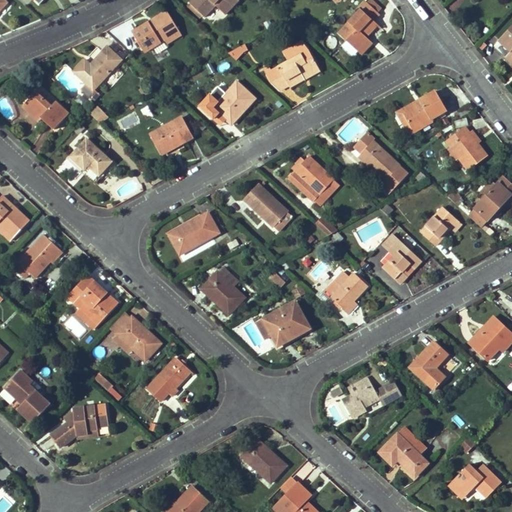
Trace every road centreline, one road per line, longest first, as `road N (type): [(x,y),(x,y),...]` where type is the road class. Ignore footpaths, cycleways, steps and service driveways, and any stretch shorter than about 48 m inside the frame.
road 1 (residential): [(448,42),(94,245)]
road 2 (residential): [(266,402),(511,259)]
road 3 (residential): [(94,245),(266,402)]
road 4 (residential): [(76,511),(266,402)]
road 5 (residential): [(266,402),(393,511)]
road 6 (residential): [(0,62),(131,0)]
road 7 (residential): [(0,153),(94,245)]
